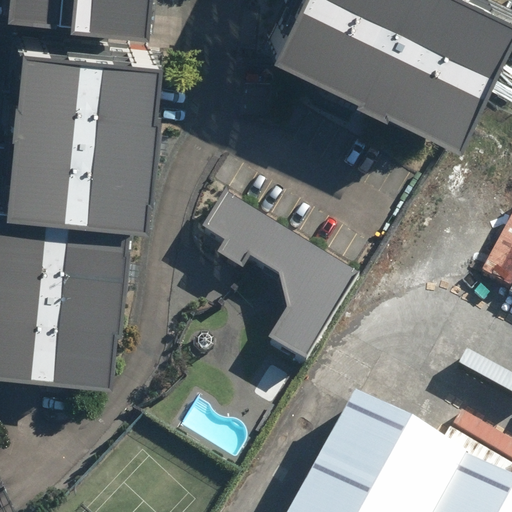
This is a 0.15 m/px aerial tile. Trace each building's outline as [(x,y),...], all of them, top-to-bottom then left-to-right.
[(448,112),(504,0),(276,0),(266,21),(448,112)] [(140,196),(154,40),(13,28),(0,170),(0,180),(126,191),(140,196)] [(0,352),(113,361),(126,191),(0,180),(0,352)] [(228,194),(206,232),(279,275),(289,311),(269,345),(300,363),(356,268),(228,194)] [(511,511),(511,510),(316,407),(259,511),(511,511)]
